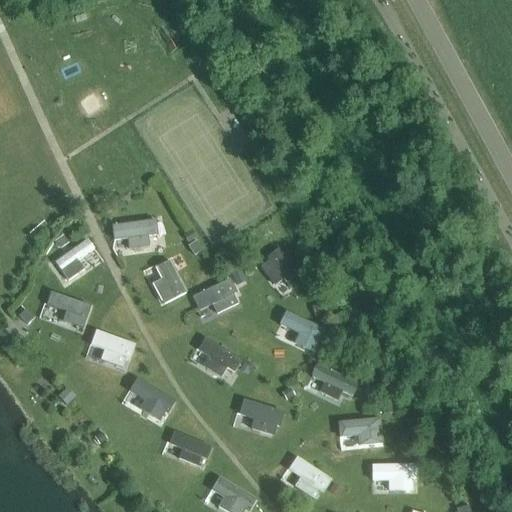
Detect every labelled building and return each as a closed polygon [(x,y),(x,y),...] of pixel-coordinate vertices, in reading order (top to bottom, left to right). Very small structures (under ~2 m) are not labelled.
[(155,223),(111,228),(113,243),(127,242),(128,251),(149,249),(148,239),(157,238),(155,223)] [(87,242),(55,265),(54,265),(67,283),(84,271),(78,263),(94,252),(87,242)] [(283,251),(261,263),(281,297),(303,285),(283,251)] [(161,282),(151,286),(162,308),(185,296),(169,263),(155,270),(161,282)] [(230,281),(192,300),(199,314),(211,308),(216,318),(238,307),(233,297),(237,295),(230,281)] [(65,320),(86,329),(95,309),(58,293),(54,304),(69,311),(65,320)] [(32,309),(42,313),(45,304),(35,301),(32,309)] [(279,333),(295,340),(294,344),(317,355),(328,330),(288,312),(279,333)] [(104,354),(100,364),(123,372),(127,362),(130,363),(135,348),(96,333),(90,349),(104,354)] [(241,362),(204,340),(196,353),(208,360),(202,369),(221,380),(227,371),(234,375),(241,362)] [(324,386),(320,396),(337,404),(342,394),(350,399),(357,386),(317,366),(310,379),(324,386)] [(139,413),(159,425),(164,416),(168,418),(176,404),(137,381),(129,395),(144,403),(139,413)] [(66,394),(60,401),(67,407),(73,399),(66,394)] [(284,416),(244,402),(239,418),(253,423),(250,432),(272,440),(275,430),(279,431),(284,416)] [(380,421),(338,425),(339,441),(358,439),(359,449),(382,446),(380,421)] [(94,439),(99,447),(108,442),(103,435),(94,439)] [(178,463),(200,471),(203,461),(206,463),(211,450),(174,435),(169,448),(182,453),(178,463)] [(332,482),(297,460),(288,474),(300,482),(294,490),(314,503),(319,494),(323,497),(332,482)] [(417,484),(417,467),(372,468),(372,484),(388,484),(388,494),(412,494),(412,484),(417,484)] [(218,511),(219,511),(250,511),(257,502),(219,480),(210,494),(223,501),(218,511)] [(144,497),(138,505),(145,511),(152,504),(144,497)]
